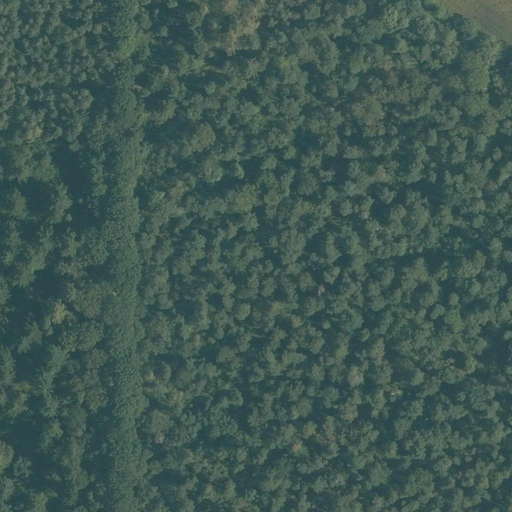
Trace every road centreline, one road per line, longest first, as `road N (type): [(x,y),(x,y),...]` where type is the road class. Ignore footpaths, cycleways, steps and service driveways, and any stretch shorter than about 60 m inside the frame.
road 1 (track): [(112,511),(113,329)]
road 2 (track): [(113,263),(113,129)]
road 3 (track): [(113,129),(113,0)]
